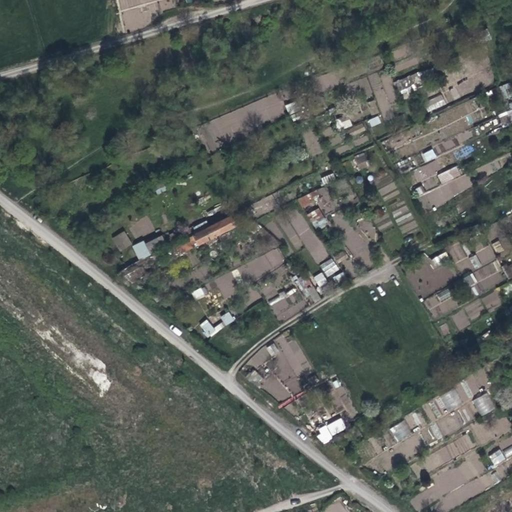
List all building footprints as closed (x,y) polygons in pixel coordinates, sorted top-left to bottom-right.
[(401,96),(425,86),(419,71),(395,81),(401,96)] [(511,93),(508,83),(499,86),(504,99),(511,95),(511,93)] [(453,99),(459,97),(456,87),(450,89),(453,99)] [(428,112),(446,103),(441,94),(423,102),(428,112)] [(207,148),(287,121),(279,96),(199,123),(207,148)] [(451,124),(455,132),(465,128),(461,119),(477,111),(472,100),(438,114),(443,127),(451,124)] [(293,102),(285,105),(289,114),(297,111),(293,102)] [(371,127),(381,123),(378,116),(368,120),(371,127)] [(352,126),(350,118),(336,122),(338,129),(352,126)] [(351,137),(366,129),(362,122),(347,130),(351,137)] [(426,163),(437,157),(433,149),(421,154),(426,163)] [(369,166),(365,153),(354,156),(358,170),(369,166)] [(422,179),(441,169),(437,160),(417,169),(422,179)] [(457,167),(438,175),(442,184),(462,176),(457,167)] [(333,173),(321,178),(323,185),(335,179),(333,173)] [(426,209),(473,186),(467,173),(419,196),(426,209)] [(379,194),(396,190),(391,174),(375,179),(379,194)] [(307,214),(316,230),(328,223),(318,208),(307,214)] [(239,211),(178,241),(183,251),(244,221),(239,211)] [(289,218),(315,264),(327,257),(301,211),(289,218)] [(120,251),(132,244),(124,230),(112,238),(120,251)] [(145,244),(149,253),(165,245),(161,236),(145,244)] [(496,253),(504,250),(499,240),(492,244),(496,253)] [(460,243),(448,248),(455,262),(466,257),(460,243)] [(477,294),(505,281),(489,246),(470,255),(477,270),(463,277),(468,288),(473,286),(477,294)] [(431,258),(435,266),(450,259),(446,252),(431,258)] [(319,265),(327,277),(339,270),(331,258),(319,265)] [(511,262),(503,266),(507,277),(511,274),(511,262)] [(143,268),(128,269),(128,279),(143,278),(143,268)] [(223,299),(238,294),(231,272),(215,278),(223,299)] [(313,277),(319,287),(327,282),(321,272),(313,277)] [(337,282),(345,278),(342,272),(334,277),(337,282)] [(191,292),(195,300),(208,294),(204,286),(191,292)] [(278,321),(307,309),(297,287),(268,300),(278,321)] [(432,317),(454,308),(447,290),(424,299),(432,317)] [(481,298),(487,310),(502,303),(496,291),(481,298)] [(230,311),(220,316),(225,326),(234,321),(230,311)] [(207,319),(199,325),(208,338),(223,327),(220,323),(213,328),(207,319)] [(296,339),(287,342),(284,336),(279,338),(289,366),(304,361),(296,339)] [(272,357),(279,352),(274,343),(266,347),(272,357)] [(253,369),(246,378),(257,386),(264,378),(253,369)] [(440,396),(447,409),(461,401),(454,389),(440,396)] [(481,416),(496,408),(487,392),(472,400),(481,416)] [(316,428),(321,441),(347,431),(342,418),(316,428)] [(404,420),(389,429),(397,442),(412,433),(404,420)] [(507,457),(511,454),(511,445),(503,451),(507,457)] [(500,449),(488,455),(494,465),(505,459),(500,449)]
